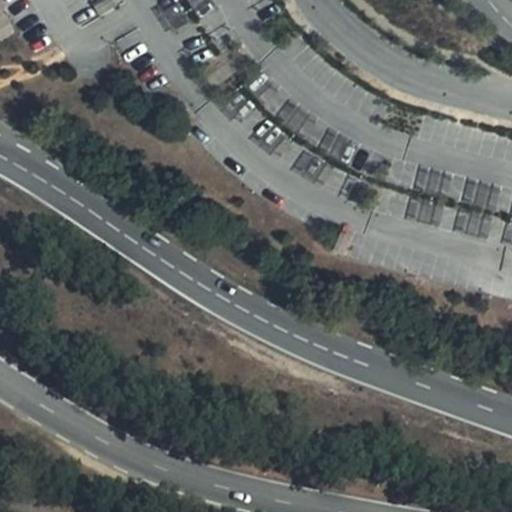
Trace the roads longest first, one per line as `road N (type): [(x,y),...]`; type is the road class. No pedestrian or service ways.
road 1 (secondary): [(511,418),(278,331),(0,157)]
road 2 (secondary): [(0,376),(50,411),(175,474),(350,511)]
road 3 (residential): [(322,0),(411,75),(511,106)]
